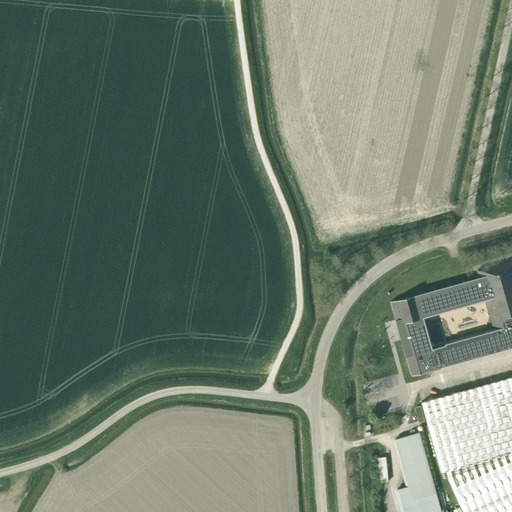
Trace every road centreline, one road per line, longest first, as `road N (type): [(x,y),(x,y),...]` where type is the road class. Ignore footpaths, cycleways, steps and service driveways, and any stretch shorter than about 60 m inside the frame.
road 1 (track): [(264,397),(298,314),(298,278),(294,240),(252,118),(236,0)]
road 2 (unclassified): [(312,404),(166,391),(60,454),(0,473)]
road 3 (tertiary): [(312,404),(327,338),(354,294),(394,259),(467,231)]
road 4 (unclassified): [(467,231),(511,14)]
